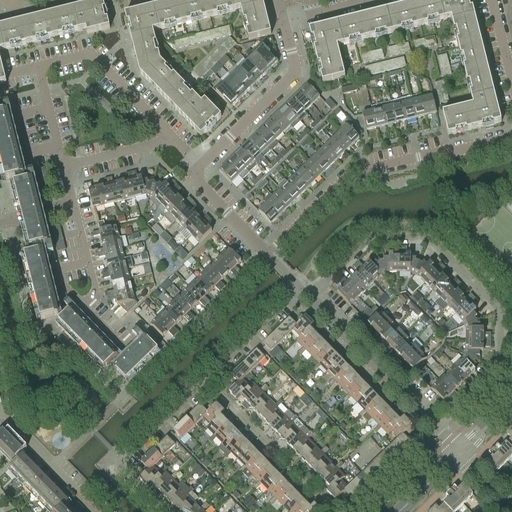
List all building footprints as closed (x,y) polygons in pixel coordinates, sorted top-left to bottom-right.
[(183,0),(178,2),(184,24),(192,22),(192,20),(201,17),(202,20),(210,18),(205,0),(183,0)] [(205,0),(210,18),(218,15),(218,13),(227,11),(228,13),(237,11),(234,0),(205,0)] [(263,4),(262,0),(234,0),(237,11),(241,10),(263,4)] [(424,0),(425,1),(415,4),(420,26),(429,24),(428,22),(438,20),(438,22),(447,20),(446,14),(442,0),(424,0)] [(470,0),(442,0),(446,14),(450,13),(451,18),(451,19),(452,22),(475,17),(470,0)] [(103,2),(76,8),(82,31),(86,30),(87,34),(110,29),(108,20),(105,21),(103,11),(105,10),(103,2)] [(162,6),(151,8),(157,31),(166,29),(165,26),(175,24),(175,26),(184,24),(178,2),(168,4),(168,3),(161,4),(162,6)] [(270,24),(268,18),(267,18),(263,4),(241,10),(244,22),(246,22),(249,31),(246,32),(248,40),(271,35),(268,24),(270,24)] [(399,8),(389,10),(395,33),(403,31),(402,28),(412,26),(412,28),(420,26),(415,4),(405,6),(405,5),(398,6),(399,8)] [(60,13),(50,15),(55,38),(64,36),(63,33),(73,31),(73,33),(82,31),(76,8),(66,11),(66,10),(59,11),(60,13)] [(129,33),(132,42),(154,36),(153,32),(157,31),(151,8),(125,15),(127,24),(129,23),(132,33),(129,33)] [(372,14),(362,17),(368,39),(376,37),(376,35),(385,33),(386,35),(395,33),(389,10),(379,13),(378,11),(372,13),(372,14)] [(33,19),(24,21),(29,44),(38,42),(37,40),(46,37),(47,40),(55,38),(50,15),(40,18),(40,16),(33,18),(33,19)] [(346,21),(336,23),(342,46),(350,44),(350,42),(359,39),(360,42),(368,39),(362,17),(353,19),(352,18),(346,20),(346,21)] [(475,17),(452,22),(454,31),(457,30),(459,40),(457,41),(459,49),(481,43),(479,33),(480,33),(479,26),(477,27),(475,17)] [(7,26),(0,27),(0,40),(2,51),(11,49),(11,46),(20,44),(21,46),(29,44),(24,21),(14,24),(13,23),(7,24),(7,26)] [(342,46),(336,23),(309,30),(311,39),(314,38),(316,48),(314,48),(316,57),(338,51),(337,47),(342,46)] [(228,27),(172,42),(174,50),(230,36),(228,27)] [(154,36),(132,42),(134,51),(133,52),(134,58),(136,58),(140,74),(161,62),(159,54),(156,54),(154,45),(156,44),(154,36)] [(414,42),(416,50),(435,46),(433,38),(414,42)] [(229,39),(195,73),(201,79),(235,45),(229,39)] [(259,43),(263,47),(255,55),(270,70),(278,62),(276,60),(277,59),(275,51),(270,45),(268,40),(259,43)] [(481,43),(459,49),(461,57),(463,57),(466,66),(463,67),(465,75),(488,69),(485,60),(487,59),(485,53),(484,53),(481,43)] [(390,57),(409,52),(407,44),(388,49),(390,57)] [(345,78),(342,67),(344,67),(342,61),(341,61),(338,51),(316,57),(318,65),(320,65),(323,74),(320,75),(322,83),(345,78)] [(383,59),(381,51),(362,55),(364,64),(383,59)] [(225,55),(217,62),(222,67),(229,60),(225,55)] [(270,70),(255,55),(248,62),(262,78),(270,70)] [(446,56),(438,58),(443,77),(451,75),(446,56)] [(367,76),(405,67),(403,59),(365,68),(367,76)] [(161,62),(140,74),(151,86),(150,87),(155,91),(156,90),(163,97),(179,81),(174,75),(172,77),(165,70),(167,68),(161,62)] [(262,78),(248,62),(240,70),(255,85),(262,78)] [(215,65),(209,70),(210,71),(214,75),(215,76),(220,71),(215,65)] [(488,69),(465,75),(467,83),(470,83),(472,92),(470,93),(472,102),(495,96),(492,86),(493,85),(492,79),(490,79),(488,69)] [(255,85),(240,70),(232,78),(247,93),(255,85)] [(206,83),(214,75),(210,71),(202,79),(206,83)] [(247,93),(232,78),(224,85),(239,100),(247,93)] [(179,81),(163,97),(170,105),(169,106),(174,111),(175,110),(182,117),(199,101),(192,95),(191,96),(184,89),(186,88),(179,81)] [(239,100),(224,85),(221,82),(213,89),(231,108),(239,100)] [(443,82),(435,84),(440,103),(448,101),(443,82)] [(307,85),(300,93),(312,105),(320,98),(307,85)] [(358,91),(356,85),(341,89),(342,95),(358,91)] [(206,88),(201,93),(204,96),(209,91),(206,88)] [(300,93),(293,100),(305,112),(312,105),(300,93)] [(426,116),(422,99),(421,94),(416,96),(416,97),(412,98),(412,97),(411,97),(416,118),(426,116)] [(432,96),(422,99),(426,116),(436,113),(432,96)] [(495,96),(472,102),(473,106),(469,107),(475,129),(483,127),(482,125),(492,122),(493,125),(501,123),(495,96)] [(416,118),(411,97),(410,97),(410,99),(406,100),(406,98),(401,99),(402,104),(406,121),(416,118)] [(334,104),(329,99),(324,103),(330,109),(334,104)] [(293,100),(285,107),(297,119),(305,112),(293,100)] [(199,101),(182,117),(201,137),(208,131),(206,129),(213,122),(215,124),(221,118),(205,101),(202,104),(199,101)] [(3,104),(5,113),(0,114),(0,159),(0,171),(3,171),(6,181),(9,180),(13,198),(17,197),(22,218),(25,227),(21,228),(24,240),(27,239),(30,248),(26,249),(28,256),(21,258),(24,269),(27,268),(30,278),(26,279),(29,290),(33,289),(35,299),(32,300),(34,311),(38,310),(41,321),(62,315),(58,299),(54,300),(45,264),(49,263),(48,261),(53,260),(52,253),(54,253),(47,227),(44,228),(40,214),(36,197),(40,196),(33,171),(31,171),(30,165),(25,166),(24,164),(21,165),(8,113),(11,113),(8,103),(3,104)] [(396,123),(392,107),(392,106),(392,103),(386,105),(386,103),(381,104),(386,126),(396,123)] [(386,126),(381,104),(376,105),(377,107),(371,108),(372,111),(376,128),(386,126)] [(392,106),(392,107),(396,123),(406,121),(402,104),(392,106)] [(300,122),(297,119),(285,107),(278,114),(290,127),(290,126),(293,129),(300,122)] [(466,131),(475,129),(469,107),(459,109),(459,108),(452,109),(453,111),(442,113),(448,136),(457,134),(456,131),(466,129),(466,131)] [(366,131),(376,128),(372,111),(362,114),(366,131)] [(278,114),(271,121),(283,134),(290,127),(278,114)] [(271,121),(263,129),(275,141),(283,134),(271,121)] [(351,122),(339,133),(351,146),(359,138),(357,136),(361,133),(351,122)] [(263,129),(256,136),(268,148),(275,141),(263,129)] [(351,146),(339,133),(332,141),(344,153),(351,146)] [(271,151),(268,148),(256,136),(249,143),(261,155),(263,158),(271,151)] [(344,153),(332,141),(325,148),(337,160),(344,153)] [(249,143),(241,150),(253,162),(261,155),(249,143)] [(337,160),(325,148),(321,151),(318,148),(315,152),(318,155),(317,155),(329,167),(337,160)] [(253,162),(241,150),(234,157),(249,173),(257,166),(253,162)] [(329,167),(317,155),(310,162),(322,174),(329,167)] [(249,173),(234,157),(227,164),(239,177),(242,180),(249,173)] [(322,174),(310,162),(303,169),(315,181),(322,174)] [(231,184),(239,177),(227,164),(219,172),(231,184)] [(37,170),(43,196),(51,194),(45,168),(37,170)] [(315,181),(303,169),(295,176),(307,189),(315,181)] [(133,173),(129,174),(135,198),(146,195),(149,196),(154,178),(142,181),(142,178),(134,180),(133,173)] [(127,181),(120,183),(124,201),(135,198),(129,174),(125,174),(127,181)] [(307,189),(295,176),(288,183),(300,196),(307,189)] [(112,178),(108,179),(114,203),(124,201),(120,183),(114,185),(112,178)] [(163,187),(154,178),(149,196),(153,197),(161,205),(179,188),(176,185),(171,190),(166,185),(163,187)] [(106,187),(99,188),(104,206),(114,203),(108,179),(104,180),(106,187)] [(300,196),(288,183),(285,180),(277,187),(281,190),(293,203),(300,196)] [(93,208),(104,206),(99,188),(93,190),(91,183),(82,185),(84,192),(88,191),(93,208)] [(181,200),(179,198),(184,193),(179,188),(161,205),(168,213),(181,200)] [(293,203),(281,190),(277,194),(275,192),(272,196),(285,210),(293,203)] [(285,210),(272,196),(271,195),(263,202),(266,205),(278,217),(285,210)] [(176,221),(194,203),(189,198),(184,203),(181,200),(168,213),(176,221)] [(194,203),(176,221),(183,228),(196,216),(191,211),(197,206),(194,203)] [(266,205),(259,212),(271,224),(278,217),(266,205)] [(201,221),(196,216),(183,228),(191,236),(209,218),(206,216),(201,221)] [(152,220),(149,217),(144,221),(152,229),(157,224),(152,219),(152,220)] [(209,218),(191,236),(199,244),(212,231),(207,226),(212,221),(209,218)] [(65,250),(59,224),(51,226),(57,252),(65,250)] [(156,226),(152,229),(155,233),(157,234),(160,231),(156,226)] [(119,238),(116,227),(92,234),(93,238),(100,236),(102,243),(119,238)] [(164,232),(159,237),(163,240),(168,236),(164,232)] [(119,238),(102,243),(103,249),(96,251),(97,255),(122,249),(119,238)] [(175,243),(170,248),(174,252),(179,247),(175,243)] [(204,246),(202,248),(199,250),(195,255),(198,258),(207,250),(204,246)] [(388,258),(378,258),(385,274),(388,273),(399,273),(400,247),(396,247),(396,255),(388,254),(388,258)] [(404,247),(400,247),(399,273),(411,273),(414,274),(420,259),(411,259),(411,255),(403,255),(404,247)] [(122,249),(97,255),(98,259),(105,257),(107,264),(124,259),(122,249)] [(228,249),(220,257),(238,275),(241,272),(236,267),(241,262),(228,249)] [(238,275),(220,257),(212,264),(225,277),(230,272),(235,277),(238,275)] [(130,258),(124,259),(107,264),(108,270),(101,272),(102,276),(127,270),(133,268),(130,258)] [(359,262),(356,265),(373,283),(381,275),(385,274),(378,258),(371,265),(369,262),(364,267),(359,262)] [(427,266),(420,259),(414,274),(417,276),(425,284),(443,266),(440,263),(435,268),(430,263),(427,266)] [(225,277),(212,264),(205,272),(222,290),(225,287),(220,282),(225,277)] [(358,273),(353,278),(366,290),(373,283),(356,265),(353,268),(358,273)] [(443,266),(425,284),(432,291),(445,279),(441,274),(446,269),(443,266)] [(127,270),(102,276),(103,280),(110,278),(112,284),(130,280),(127,270)] [(222,290),(205,272),(197,279),(210,292),(214,287),(220,293),(222,290)] [(343,277),(340,280),(358,298),(366,290),(353,278),(348,282),(343,277)] [(210,292),(197,279),(189,287),(207,305),(210,302),(205,297),(210,292)] [(450,284),(445,279),(432,291),(440,299),(458,282),(455,279),(450,284)] [(130,280),(112,284),(114,291),(107,293),(108,297),(132,291),(130,280)] [(350,306),(358,298),(340,280),(337,283),(342,288),(337,293),(350,306)] [(458,282),(440,299),(447,307),(460,294),(456,289),(461,284),(458,282)] [(207,305),(189,287),(181,294),(194,307),(199,303),(204,308),(207,305)] [(123,310),(134,299),(132,291),(108,297),(109,301),(116,299),(117,306),(119,306),(123,310)] [(379,299),(383,304),(393,296),(389,291),(379,299)] [(194,307),(181,294),(174,302),(191,320),(194,317),(189,312),(194,307)] [(411,298),(418,305),(422,302),(415,294),(411,298)] [(460,294),(447,307),(455,315),(473,297),(470,294),(465,299),(460,294)] [(473,297),(455,315),(463,323),(464,326),(480,320),(473,313),(476,310),(471,305),(476,300),(473,297)] [(83,320),(76,313),(78,310),(74,306),(67,299),(63,303),(70,310),(55,324),(64,332),(66,330),(73,337),(70,339),(79,348),(81,345),(88,352),(86,355),(94,363),(96,361),(104,369),(117,356),(83,320)] [(127,314),(138,304),(135,302),(134,299),(123,310),(127,314)] [(191,320),(174,302),(166,310),(179,322),(183,318),(188,323),(191,320)] [(412,311),(416,307),(411,302),(407,306),(412,311)] [(420,308),(426,313),(429,310),(424,304),(420,308)] [(417,316),(421,313),(416,308),(413,311),(417,316)] [(179,322),(166,310),(158,317),(176,335),(179,332),(174,327),(179,322)] [(367,334),(370,337),(388,319),(380,311),(367,324),(373,329),(367,334)] [(302,315),(298,319),(301,322),(293,330),(293,331),(300,338),(310,329),(314,326),(304,315),(302,315)] [(425,324),(429,320),(424,315),(420,319),(425,324)] [(176,335),(158,317),(150,325),(163,338),(168,333),(173,338),(176,335)] [(289,318),(276,331),(284,339),(293,331),(293,330),(301,322),(298,319),(294,323),(289,318)] [(388,319),(370,337),(375,341),(377,341),(379,340),(381,341),(396,327),(388,319)] [(480,320),(464,326),(465,329),(465,341),(491,341),(491,337),(483,337),(484,329),(480,329),(480,320)] [(435,334),(438,330),(434,325),(430,329),(435,334)] [(396,327),(381,341),(383,343),(381,345),(381,348),(385,352),(403,335),(396,327)] [(144,369),(153,361),(150,358),(158,351),(142,335),(136,328),(132,332),(138,339),(141,342),(124,358),(122,355),(111,366),(117,372),(118,373),(129,384),(137,376),(135,373),(142,367),(144,369)] [(300,338),(296,341),(303,348),(297,353),(300,356),(306,351),(304,349),(317,337),(317,336),(317,332),(313,332),(310,329),(300,338)] [(319,330),(317,332),(317,336),(317,337),(304,349),(306,351),(312,357),(325,344),(322,341),(322,337),(324,335),(319,330)] [(443,335),(438,330),(435,334),(440,338),(443,335)] [(269,355),(284,339),(276,331),(263,344),(265,346),(263,349),(269,355)] [(403,335),(385,352),(388,355),(393,350),(398,355),(411,343),(403,335)] [(491,348),(491,341),(465,341),(465,352),(464,355),(479,362),(479,352),(483,352),(483,348),(491,348)] [(411,343),(398,355),(403,360),(398,365),(400,368),(418,350),(411,343)] [(329,348),(325,344),(312,357),(318,364),(312,369),(315,372),(321,366),(319,365),(332,352),(332,351),(332,348),(329,348)] [(334,346),(332,348),(332,351),(332,352),(319,365),(321,366),(327,373),(340,360),(337,356),(337,353),(339,351),(334,346)] [(256,350),(243,363),(251,371),(267,356),(261,350),(259,352),(256,350)] [(418,350),(400,368),(405,373),(408,373),(410,371),(412,373),(426,358),(418,350)] [(434,356),(439,360),(444,355),(439,351),(434,356)] [(479,362),(464,355),(462,358),(454,366),(472,384),(475,381),(470,376),(475,371),(472,368),(479,362)] [(344,363),(340,360),(327,373),(333,379),(328,384),(330,387),(336,382),(335,380),(347,368),(347,367),(347,363),(344,363)] [(347,368),(335,380),(336,382),(342,388),(355,375),(352,372),(352,369),(354,366),(349,361),(347,363),(347,367),(347,368)] [(235,380),(230,385),(234,388),(242,380),(251,371),(243,363),(230,376),(235,380)] [(472,384),(454,366),(447,374),(459,387),(464,382),(469,387),(472,384)] [(459,387),(447,374),(439,381),(457,399),(459,397),(454,391),(459,387)] [(359,379),(355,375),(342,388),(348,395),(343,400),(345,403),(351,397),(350,396),(363,383),(362,383),(362,379),(359,379)] [(364,377),(362,379),(362,383),(363,383),(350,396),(351,397),(357,404),(370,391),(367,387),(367,384),(369,382),(364,377)] [(242,380),(234,388),(230,385),(227,388),(227,391),(237,401),(240,397),(250,387),(249,387),(242,380)] [(457,399),(439,381),(431,389),(438,396),(435,400),(440,405),(444,402),(445,404),(447,402),(450,404),(452,404),(457,399)] [(240,397),(244,400),(243,404),(247,404),(248,404),(261,392),(262,393),(268,388),(265,385),(260,390),(253,383),(249,387),(250,387),(240,397)] [(365,411),(378,399),(377,398),(377,394),(374,394),(370,391),(357,404),(363,410),(358,415),(361,418),(362,417),(366,413),(365,411)] [(261,392),(248,404),(247,404),(243,404),(241,406),(246,411),(248,409),(252,409),(255,412),(269,399),(262,393),(261,392)] [(385,406),(382,403),(382,399),(384,397),(379,392),(377,394),(377,398),(378,399),(365,411),(366,413),(362,417),(368,423),(372,419),(385,406)] [(269,399),(255,412),(259,416),(259,419),(262,419),(263,420),(276,407),(277,408),(283,403),(280,400),(275,406),(269,399)] [(212,403),(209,406),(212,409),(203,417),(204,418),(210,425),(211,425),(220,416),(221,416),(225,413),(215,403),(212,403)] [(331,408),(326,404),(321,408),(326,413),(331,408)] [(200,405),(186,418),(195,427),(204,418),(203,417),(212,409),(209,406),(204,410),(200,405)] [(389,410),(385,406),(372,419),(378,426),(373,431),(376,434),(381,428),(380,427),(393,414),(392,413),(392,410),(389,410)] [(276,407),(263,420),(262,419),(259,419),(256,421),(261,426),(264,424),(267,424),(270,428),(284,415),(277,408),(276,407)] [(394,408),(392,410),(392,413),(393,414),(380,427),(381,428),(388,435),(391,431),(401,422),(400,421),(397,418),(397,415),(399,413),(394,408)] [(284,415),(270,428),(274,431),(274,435),(277,435),(278,435),(291,423),(292,424),(298,419),(295,416),(290,421),(284,415)] [(224,419),(221,416),(220,416),(211,425),(210,425),(207,428),(213,435),(208,441),(211,443),(216,438),(215,436),(228,424),(227,423),(227,419),(224,419)] [(229,417),(227,419),(227,423),(228,424),(215,436),(216,438),(222,444),(236,431),(232,428),(232,425),(234,423),(229,417)] [(179,442),(195,427),(186,418),(173,431),(176,433),(173,436),(179,442)] [(404,418),(400,421),(401,422),(391,431),(398,439),(399,439),(407,431),(410,434),(414,430),(414,428),(404,418)] [(291,423),(278,435),(277,435),(274,435),(272,437),(276,442),(279,440),(282,440),(285,443),(299,430),(292,424),(291,423)] [(27,448),(9,430),(8,429),(4,433),(3,432),(0,434),(0,450),(12,462),(27,448)] [(299,430),(285,443),(289,447),(289,450),(292,450),(293,451),(306,438),(308,440),(313,434),(310,431),(305,437),(299,430)] [(230,452),(244,439),(242,439),(242,435),(239,435),(236,431),(222,444),(218,449),(224,455),(223,456),(226,459),(231,453),(230,452)] [(398,439),(389,447),(397,456),(410,443),(406,438),(410,434),(407,431),(399,439),(398,439)] [(244,433),(242,435),(242,439),(244,439),(230,452),(231,453),(237,460),(251,447),(247,443),(247,440),(249,438),(244,433)] [(342,443),(347,438),(342,433),(338,438),(342,443)] [(167,437),(154,450),(162,458),(177,443),(172,437),(169,440),(167,437)] [(306,438),(293,451),(292,450),(289,450),(287,452),(292,457),(294,455),(297,455),(300,459),(314,446),(308,440),(306,438)] [(497,445),(493,450),(506,463),(511,456),(511,450),(506,444),(501,449),(497,445)] [(314,446),(300,459),(304,462),(304,466),(308,466),(321,454),(323,455),(328,450),(325,447),(320,452),(314,446)] [(254,450),(251,447),(237,460),(243,466),(238,471),(241,474),(242,473),(246,469),(245,467),(258,455),(257,454),(257,450),(254,450)] [(389,447),(384,453),(373,463),(381,472),(397,456),(389,447)] [(259,448),(257,450),(257,454),(258,455),(245,467),(246,469),(242,473),(248,480),(252,475),(266,462),(262,459),(262,455),(264,453),(259,448)] [(145,468),(141,472),(144,475),(153,467),(162,458),(154,450),(141,463),(145,468)] [(487,462),(496,472),(506,463),(493,450),(489,454),(492,457),(487,462)] [(70,511),(65,506),(68,503),(70,501),(54,485),(52,487),(38,472),(40,470),(24,454),(8,470),(49,511),(70,511)] [(308,466),(304,466),(302,468),(307,473),(309,471),(312,471),(316,474),(329,461),(323,455),(321,454),(308,466)] [(329,461),(316,474),(319,478),(319,481),(323,481),(323,482),(336,469),(338,470),(343,465),(340,462),(335,468),(329,461)] [(269,466),(266,462),(252,475),(259,482),(253,487),(256,490),(261,485),(260,483),(273,470),(272,470),(272,466),(269,466)] [(373,463),(362,474),(357,479),(365,487),(381,472),(373,463)] [(275,464),(272,466),(272,470),(273,470),(260,483),(261,485),(268,491),(281,478),(277,474),(277,471),(280,469),(275,464)] [(144,475),(141,472),(137,475),(137,478),(147,488),(151,485),(151,484),(160,475),(160,474),(153,467),(144,475)] [(336,469),(323,482),(323,481),(319,481),(317,483),(322,488),(324,486),(327,486),(330,489),(331,490),(340,480),(341,481),(344,477),(338,470),(336,469)] [(151,484),(151,485),(154,488),(154,491),(158,491),(158,492),(171,479),(173,480),(178,475),(176,472),(170,477),(164,471),(160,474),(160,475),(151,484)] [(284,481),(281,478),(268,491),(274,497),(268,503),(271,505),(276,500),(277,500),(275,498),(288,486),(288,485),(288,482),(284,481)] [(171,479),(158,492),(158,491),(154,491),(152,493),(157,498),(159,496),(162,496),(166,500),(179,487),(173,480),(171,479)] [(290,479),(288,482),(288,485),(288,486),(275,498),(277,500),(276,500),(283,506),(296,493),(292,490),(292,487),(295,485),(290,479)] [(357,479),(347,488),(348,488),(339,497),(342,500),(347,496),(351,500),(365,487),(357,479)] [(331,490),(330,489),(327,493),(336,503),(339,503),(342,500),(339,497),(348,488),(347,488),(341,481),(340,480),(331,490)] [(173,507),(186,494),(192,489),(191,488),(189,489),(184,484),(180,487),(179,487),(166,500),(169,503),(169,506),(173,506),(173,507)] [(454,487),(450,492),(463,505),(473,495),(463,485),(458,491),(454,487)] [(177,511),(183,511),(194,502),(198,498),(192,492),(193,490),(192,489),(186,494),(173,507),(173,506),(169,506),(167,508),(170,511),(173,511),(174,511),(177,511)] [(449,499),(444,504),(451,511),(455,511),(463,505),(450,492),(445,496),(449,499)] [(299,497),(296,493),(283,506),(288,511),(292,511),(303,501),(303,497),(299,497)] [(305,495),(303,497),(303,501),(292,511),(307,511),(311,509),(311,508),(308,505),(308,502),(310,500),(305,495)] [(250,497),(243,504),(248,508),(254,502),(250,497)] [(194,502),(183,511),(199,511),(201,510),(203,511),(208,506),(206,503),(200,508),(194,502)] [(72,508),(76,511),(81,506),(78,503),(72,508)]
